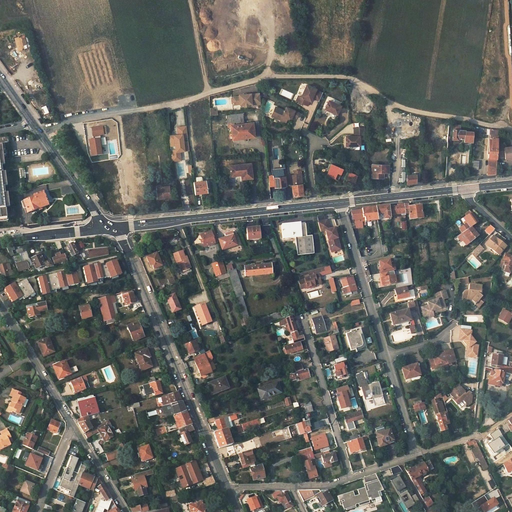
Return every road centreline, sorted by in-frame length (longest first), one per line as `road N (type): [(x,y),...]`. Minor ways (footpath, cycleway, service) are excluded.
road 1 (track): [(34,125),(157,107),(269,76),(335,75),(398,106),(511,128)]
road 2 (residential): [(108,227),(120,235),(226,487)]
road 3 (tertiary): [(108,227),(340,202)]
road 4 (residential): [(124,511),(30,355)]
road 5 (residential): [(349,477),(301,314)]
road 6 (residential): [(340,202),(384,355)]
road 7 (residential): [(108,227),(34,125)]
road 8 (tertiary): [(340,202),(465,188)]
